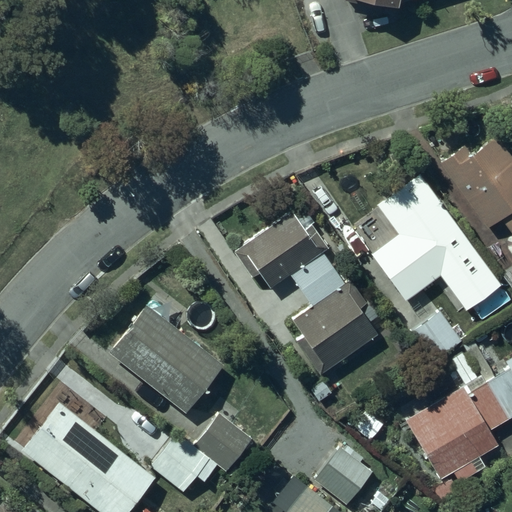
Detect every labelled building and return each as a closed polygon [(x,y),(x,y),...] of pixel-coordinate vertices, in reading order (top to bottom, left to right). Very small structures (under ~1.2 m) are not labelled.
[(511,241),(511,165),(489,135),(461,155),(454,145),(433,161),(481,227),(494,217),(511,241)] [(370,252),(404,299),(438,274),(464,309),(500,282),(417,171),(375,203),(397,232),(370,252)] [(305,359),(314,373),(374,331),(356,304),(362,300),(347,277),(339,282),(318,251),(326,245),(298,203),(286,211),(285,210),(227,249),(240,268),(247,263),(264,288),(284,274),(304,305),(285,318),(310,355),(305,359)] [(141,304),(103,352),(179,413),(217,365),(141,304)] [(459,339),(438,308),(407,330),(428,360),(459,339)] [(400,418),(435,476),(447,469),(454,481),(480,466),(474,455),(492,444),(483,429),(511,411),(511,351),(499,360),(503,366),(481,379),(477,374),(474,376),(458,349),(444,357),(460,383),(400,418)] [(53,401),(15,449),(93,511),(119,511),(148,476),(53,401)] [(186,443),(212,464),(223,473),(249,441),(213,411),(186,443)] [(212,464),(186,443),(171,431),(144,464),(177,490),(190,474),(198,480),(212,464)] [(334,443),(307,478),(342,504),(369,469),(334,443)] [(281,510),(278,511),(336,511),(300,483),(296,488),(284,478),(267,499),(281,510)] [(14,511),(0,501),(0,511),(14,511)]
